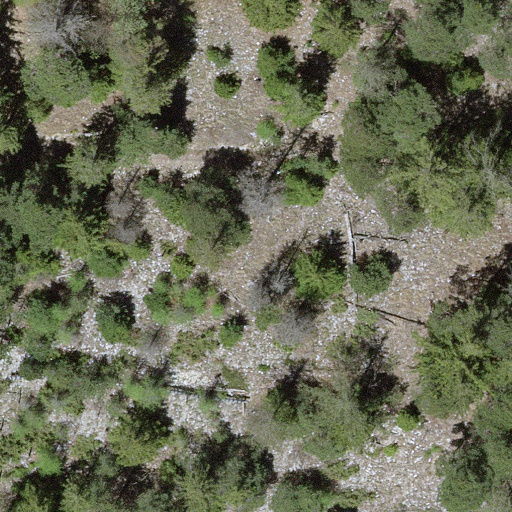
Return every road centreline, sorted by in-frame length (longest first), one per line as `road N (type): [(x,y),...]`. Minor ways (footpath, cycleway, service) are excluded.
road 1 (track): [(511,90),(457,115),(352,132),(188,107),(0,113)]
road 2 (track): [(511,38),(434,34),(386,0)]
